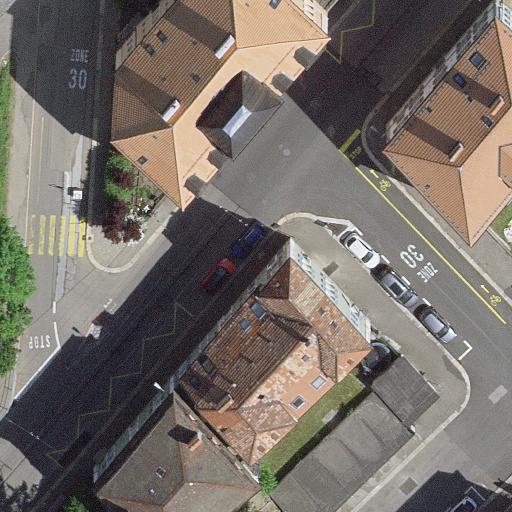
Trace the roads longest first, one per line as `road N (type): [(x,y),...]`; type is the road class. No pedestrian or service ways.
road 1 (residential): [(71,0),(52,295),(57,345),(78,390)]
road 2 (residential): [(292,142),(78,390)]
road 3 (residential): [(292,142),(511,368)]
road 4 (residential): [(413,0),(292,142)]
road 5 (residential): [(423,511),(511,424)]
